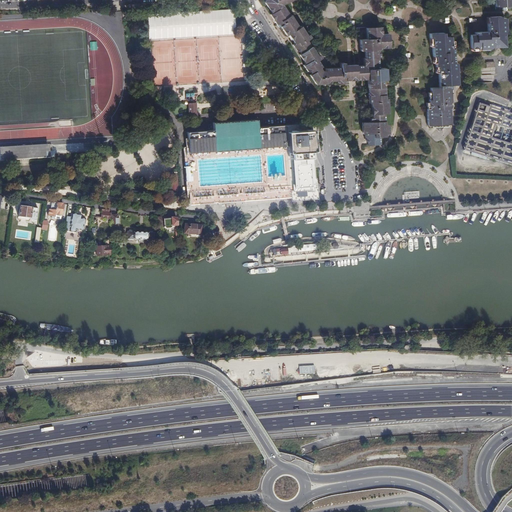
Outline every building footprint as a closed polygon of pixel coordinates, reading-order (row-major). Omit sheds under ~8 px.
[(270,5),(274,12),(272,13),(276,19),(277,19),(279,22),(276,24),(278,27),(280,26),(282,29),(284,28),(294,43),(292,44),(295,48),(297,47),(307,62),(303,65),(305,68),(307,67),(311,73),(309,75),(313,81),(315,80),(316,80),(318,84),(328,83),(328,81),(341,80),(342,82),(346,82),(345,80),(349,80),(348,66),(345,66),(345,65),(345,63),(340,63),(341,68),(325,69),(325,71),(322,71),(320,68),(322,67),(318,60),(321,58),(319,55),(317,56),(307,40),(311,38),(309,34),(306,36),(304,33),(303,34),(290,14),(289,15),(283,5),(284,4),(292,0),(265,0),(265,2),(268,7),(270,5)] [(494,0),(495,10),(503,10),(503,9),(503,8),(504,8),(505,8),(505,9),(511,9),(511,6),(510,0),(494,0)] [(233,9),(146,12),(147,37),(234,34),(233,9)] [(475,35),(470,35),(471,48),(479,48),(479,49),(486,49),(486,47),(491,47),(494,47),(494,45),(499,45),(499,44),(498,43),(500,40),(501,41),(503,41),(502,36),(504,36),(504,33),(503,30),(505,30),(505,18),(500,18),(500,16),(489,17),(490,23),(487,23),(488,32),(475,32),(475,35)] [(368,80),(370,80),(371,106),(373,106),(374,114),(372,114),(372,121),(367,122),(368,129),(366,129),(366,133),(367,133),(367,137),(378,136),(378,134),(381,134),(381,125),(385,125),(384,113),(386,113),(386,102),(387,102),(387,98),(383,98),(383,91),(382,91),(381,80),(384,79),(383,76),(386,76),(385,68),(378,68),(378,57),(379,57),(378,48),(382,48),(382,46),(385,45),(385,48),(389,47),(389,34),(379,34),(379,27),(366,27),(366,39),(362,39),(362,50),(365,50),(365,65),(363,65),(364,79),(368,79),(368,80)] [(430,99),(428,100),(428,103),(429,109),(426,109),(427,125),(431,125),(434,128),(439,132),(443,127),(447,124),(450,124),(449,108),(449,107),(448,108),(448,105),(449,105),(448,94),(449,94),(449,89),(450,89),(450,85),(450,84),(455,83),(454,78),(457,78),(456,69),(454,69),(454,64),(453,61),(452,61),(452,55),(453,54),(453,48),(451,48),(450,39),(450,37),(443,38),(443,33),(429,34),(430,38),(432,38),(432,46),(433,57),(435,57),(435,63),(435,67),(437,67),(438,73),(439,87),(430,88),(430,92),(430,99)] [(498,43),(499,44),(499,45),(494,45),(494,47),(504,46),(504,36),(502,36),(503,41),(501,41),(500,40),(498,43)] [(345,66),(348,66),(349,80),(364,79),(363,65),(356,66),(356,64),(345,65),(345,66)] [(247,92),(247,88),(223,91),(223,98),(250,96),(250,92),(247,92)] [(511,113),(507,112),(478,103),(463,150),(484,157),(511,165),(511,113)] [(191,186),(191,189),(191,199),(192,201),(300,193),(300,196),(307,195),(314,195),(313,183),(312,177),(312,175),(312,168),(311,163),(311,160),(311,154),(310,149),(310,145),(309,123),(257,127),(256,119),(212,122),(213,130),(203,131),(203,129),(196,130),(196,131),(187,132),(188,148),(189,157),(189,160),(191,186)] [(49,146),(0,148),(0,160),(50,158),(49,146)] [(52,217),(51,219),(54,220),(54,219),(57,204),(52,203),(51,210),(49,210),(48,216),(52,217)] [(63,205),(57,204),(54,219),(54,220),(55,219),(61,220),(63,205)] [(36,222),(38,210),(20,207),(18,218),(30,220),(29,221),(31,221),(31,222),(34,222),(35,221),(36,222)] [(100,218),(110,219),(110,210),(101,210),(100,218)] [(72,217),(67,216),(65,230),(70,231),(76,231),(76,228),(84,229),(85,219),(78,218),(78,214),(72,213),(72,217)] [(175,227),(176,237),(178,237),(177,219),(170,218),(171,220),(164,220),(164,228),(165,229),(170,229),(172,228),(172,227),(175,227)] [(184,234),(200,235),(201,226),(185,225),(184,234)] [(134,233),(134,232),(128,232),(127,240),(134,241),(134,240),(147,240),(147,241),(154,242),(154,233),(148,233),(148,234),(134,233)] [(105,246),(95,247),(96,251),(96,257),(110,256),(110,254),(113,254),(112,244),(109,244),(109,241),(105,241),(105,246)]
